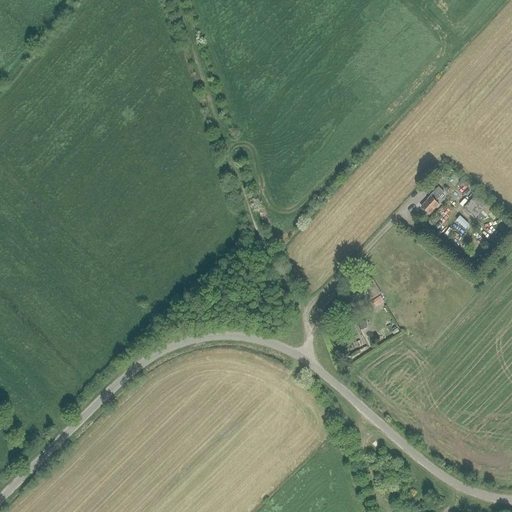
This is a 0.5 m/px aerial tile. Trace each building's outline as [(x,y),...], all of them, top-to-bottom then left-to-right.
[(440,179),(449,169),(444,164),(435,174),(440,179)] [(456,173),(450,169),(444,175),(450,180),(456,173)] [(444,192),(438,187),(436,190),(434,188),(432,190),(434,192),(427,199),(428,200),(421,207),(429,214),(439,204),(436,201),(444,192)] [(476,218),(482,211),(488,216),(493,210),(476,195),(464,208),(476,218)] [(458,221),(469,228),(473,222),(462,215),(458,221)] [(369,287),(367,291),(368,292),(367,293),(371,300),(381,294),(377,287),(372,279),(371,278),(367,281),(371,285),(369,287)] [(366,292),(369,287),(357,281),(354,285),(366,292)] [(355,308),(353,304),(364,299),(361,292),(346,299),(347,300),(337,304),(341,313),(355,308)] [(384,302),(380,296),(372,302),(375,307),(384,302)] [(367,326),(366,321),(359,324),(362,330),(367,328),(367,326)]
